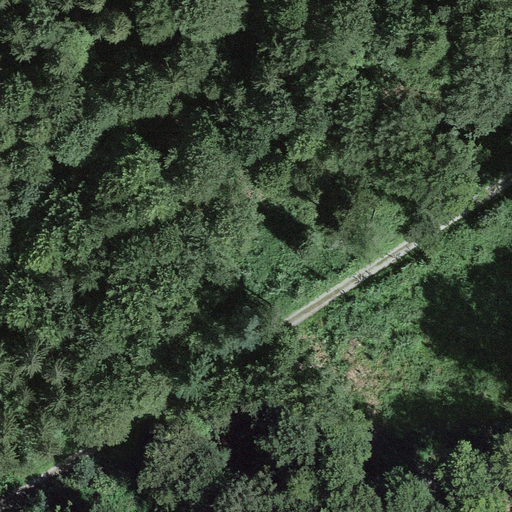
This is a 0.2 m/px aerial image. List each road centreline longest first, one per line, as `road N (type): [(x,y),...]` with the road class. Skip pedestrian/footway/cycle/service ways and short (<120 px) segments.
road 1 (track): [(0,500),(511,169)]
road 2 (unclassified): [(258,0),(114,130),(0,270)]
road 3 (track): [(237,25),(0,77)]
road 4 (track): [(325,511),(511,474)]
